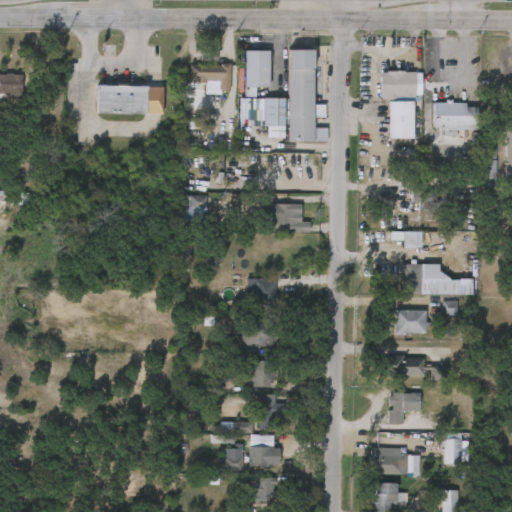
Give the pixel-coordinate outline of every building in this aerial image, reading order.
[(243,98),(243,49),(268,49),(268,86),(251,86),(251,98),(243,98)] [(312,127),(325,127),(325,141),(287,141),(287,49),(312,49),(312,127)] [(188,82),(188,64),(227,64),(227,92),(209,92),(209,82),(188,82)] [(413,70),(413,96),(378,96),(378,70),(413,70)] [(0,73),(12,73),(12,75),(21,74),(21,96),(5,96),(5,93),(0,93),(0,73)] [(95,85),(161,85),(161,113),(95,113),(95,85)] [(260,126),(260,97),(282,97),(282,126),(260,126)] [(411,101),(411,138),(386,138),(386,101),(411,101)] [(475,102),(475,129),(432,129),(432,102),(475,102)] [(479,147),(493,147),(493,186),(479,186),(479,147)] [(418,211),(433,211),(434,192),(411,190),(410,202),(419,203),(418,211)] [(180,223),(204,224),(205,196),(181,196),(180,223)] [(291,203),(291,225),(268,225),(268,203),(291,203)] [(420,248),(420,233),(401,233),(401,248),(420,248)] [(433,264),(433,278),(419,278),(419,293),(400,293),(400,264),(433,264)] [(243,277),(272,278),(270,344),(242,344),(243,277)] [(441,315),(455,315),(454,301),(441,302),(441,315)] [(390,334),(390,310),(423,310),(423,334),(390,334)] [(421,355),(421,375),(386,375),(386,355),(421,355)] [(269,360),(269,386),(248,386),(248,360),(269,360)] [(387,424),(401,424),(401,412),(418,411),(418,393),(387,394),(387,408),(386,408),(387,424)] [(256,429),(256,396),(271,396),(271,429),(256,429)] [(232,434),(250,434),(251,423),(232,422),(232,434)] [(270,436),(270,445),(246,443),(247,434),(270,436)] [(440,464),(440,437),(459,437),(459,464),(440,464)] [(271,447),(271,466),(247,466),(247,447),(271,447)] [(392,447),(392,453),(408,453),(408,473),(367,473),(367,447),(392,447)] [(241,448),(241,470),(220,470),(220,448),(241,448)] [(246,503),(272,504),(273,478),(247,477),(246,503)] [(370,509),(370,482),(397,482),(397,509),(370,509)] [(438,511),(438,490),(455,490),(455,511),(438,511)]
